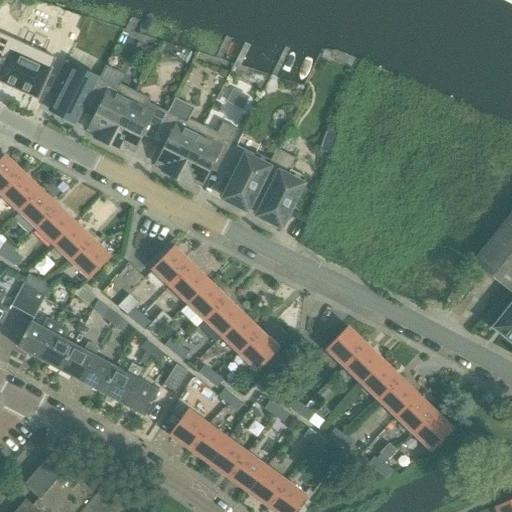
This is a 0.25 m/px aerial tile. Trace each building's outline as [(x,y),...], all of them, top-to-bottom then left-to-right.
[(0,33),(0,34),(0,66),(3,67),(0,73),(0,81),(37,98),(55,58),(0,33)] [(61,38),(56,49),(68,55),(73,44),(61,38)] [(49,91),(59,96),(51,112),(75,124),(99,78),(66,61),(49,91)] [(94,138),(109,145),(135,92),(120,85),(118,88),(99,79),(85,106),(97,112),(88,130),(95,134),(94,138)] [(142,135),(153,141),(167,113),(148,104),(150,100),(135,92),(109,145),(124,153),(126,149),(133,153),(142,135)] [(161,172),(176,179),(203,126),(188,119),(186,122),(167,113),(153,141),(165,146),(156,164),(163,168),(161,172)] [(210,169),(221,175),(235,147),(231,145),(238,131),(222,123),(217,133),(203,126),(176,179),(192,187),(193,183),(201,187),(210,169)] [(323,141),(320,150),(330,153),(333,144),(323,141)] [(245,213),(256,192),(271,160),(256,153),(254,156),(235,147),(221,175),(232,180),(223,198),(231,202),(229,206),(245,213)] [(271,160),(256,192),(266,197),(257,215),(265,219),(263,223),(279,230),(292,204),(296,206),(304,190),(300,189),(305,178),(291,170),(296,160),(276,150),(271,160)] [(0,197),(3,195),(22,174),(4,157),(0,161),(0,197)] [(3,195),(20,211),(39,190),(22,174),(3,195)] [(20,211),(37,227),(57,207),(39,190),(20,211)] [(37,227),(55,244),(74,224),(57,207),(37,227)] [(511,211),(487,243),(472,263),(510,292),(511,289),(511,211)] [(55,244),(72,261),(92,241),(74,224),(55,244)] [(92,241),(72,261),(90,277),(109,257),(92,241)] [(0,251),(0,257),(7,262),(13,253),(3,247),(0,251)] [(173,249),(153,269),(171,286),(191,266),(173,249)] [(13,253),(7,262),(17,268),(23,260),(13,253)] [(191,266),(171,286),(189,303),(209,283),(191,266)] [(29,275),(24,284),(35,290),(39,281),(29,275)] [(35,290),(45,295),(50,287),(39,281),(35,290)] [(197,311),(188,320),(197,329),(206,320),(225,300),(209,283),(189,303),(197,311)] [(11,306),(23,313),(35,290),(24,284),(23,284),(11,306)] [(81,287),(74,295),(88,306),(94,298),(81,287)] [(35,290),(23,313),(34,318),(46,296),(45,295),(35,290)] [(457,295),(452,291),(445,302),(450,306),(457,295)] [(0,328),(10,311),(0,305),(0,303),(4,295),(0,292),(0,328)] [(225,300),(206,320),(223,336),(242,316),(225,300)] [(494,329),(511,343),(511,302),(493,326),(492,327),(494,329)] [(109,309),(103,317),(112,324),(118,316),(109,309)] [(127,316),(136,324),(142,316),(133,309),(127,316)] [(118,316),(112,324),(121,332),(128,324),(118,316)] [(142,316),(136,324),(145,331),(151,324),(142,316)] [(242,316),(223,336),(240,353),(260,333),(242,316)] [(17,347),(40,359),(58,324),(48,319),(42,328),(31,322),(17,347)] [(40,359),(60,370),(74,345),(64,340),(69,330),(58,324),(40,359)] [(328,349),(346,366),(365,346),(347,329),(328,349)] [(260,333),(240,353),(257,370),(274,352),(277,350),(260,333)] [(164,346),(174,354),(180,346),(170,339),(164,346)] [(146,352),(140,363),(145,365),(151,356),(157,348),(147,340),(141,348),(146,352)] [(99,350),(88,344),(84,351),(74,345),(60,370),(82,382),(95,357),(99,350)] [(180,346),(174,354),(183,361),(189,354),(180,346)] [(346,366),(363,383),(382,362),(365,346),(346,366)] [(157,348),(151,356),(160,363),(166,355),(157,348)] [(82,382),(103,393),(116,368),(95,357),(82,382)] [(363,383),(380,400),(400,380),(382,362),(363,383)] [(103,393),(124,404),(137,380),(143,370),(132,364),(127,374),(116,368),(103,393)] [(187,372),(176,365),(164,385),(174,392),(187,372)] [(199,374),(208,381),(214,373),(205,366),(199,374)] [(214,373),(208,381),(217,389),(224,381),(214,373)] [(137,380),(124,404),(145,416),(158,391),(137,380)] [(380,400),(398,417),(417,397),(400,380),(380,400)] [(219,397),(228,404),(234,396),(225,389),(219,397)] [(234,396),(228,404),(238,411),(244,403),(234,396)] [(398,417),(415,433),(434,413),(417,397),(398,417)] [(296,400),(290,408),(300,415),(306,407),(296,400)] [(264,409),(274,416),(280,408),(270,401),(264,409)] [(306,407),(300,415),(319,429),(325,421),(306,407)] [(280,408),(274,416),(284,423),(290,415),(280,408)] [(171,434),(191,449),(208,426),(187,411),(171,434)] [(434,413),(415,433),(429,447),(432,450),(451,429),(434,413)] [(298,424),(291,419),(286,426),(293,431),(298,424)] [(191,449),(211,463),(228,441),(208,426),(191,449)] [(330,436),(339,443),(345,435),(336,428),(330,436)] [(303,437),(313,444),(319,436),(309,429),(303,437)] [(345,435),(339,443),(350,450),(355,443),(345,435)] [(329,443),(319,436),(313,444),(323,452),(329,443)] [(211,463),(231,478),(247,455),(228,441),(211,463)] [(381,453),(378,459),(383,462),(386,459),(395,450),(389,445),(381,453)] [(231,478),(250,492),(267,469),(247,455),(231,478)] [(122,511),(124,510),(100,489),(98,492),(97,492),(93,497),(77,483),(78,483),(63,470),(63,471),(47,457),(41,465),(24,485),(39,498),(33,506),(26,500),(27,500),(26,499),(14,511),(122,511)] [(375,457),(369,465),(379,472),(385,464),(383,462),(378,459),(375,457)] [(385,464),(379,472),(389,478),(395,471),(385,464)] [(250,492),(269,505),(286,483),(267,469),(250,492)] [(286,483),(269,505),(278,511),(293,511),(305,496),(286,483)] [(511,511),(511,499),(497,507),(499,511),(511,511)]
